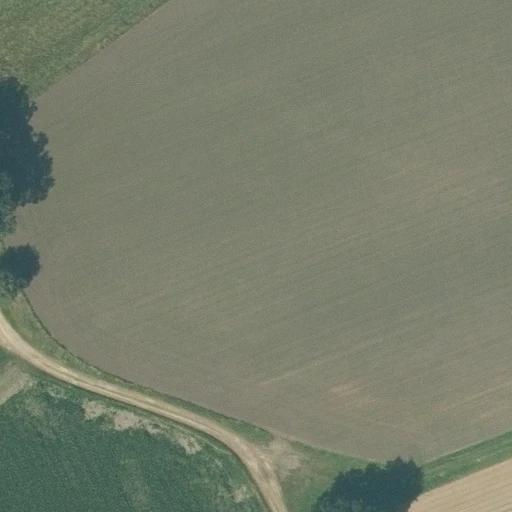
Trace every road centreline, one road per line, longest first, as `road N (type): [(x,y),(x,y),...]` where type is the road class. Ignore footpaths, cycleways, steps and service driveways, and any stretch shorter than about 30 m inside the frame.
road 1 (track): [(280,511),(248,446),(41,360),(0,324)]
road 2 (track): [(248,446),(350,473),(410,476),(511,441)]
